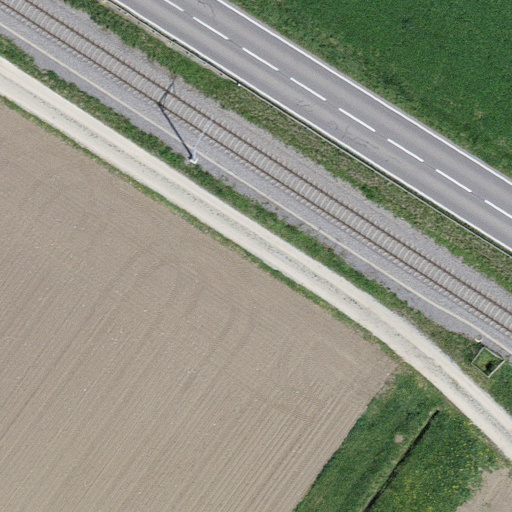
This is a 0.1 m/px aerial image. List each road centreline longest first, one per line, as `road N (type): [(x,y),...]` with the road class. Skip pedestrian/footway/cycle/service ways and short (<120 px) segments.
road 1 (track): [(0,78),(409,345),(511,453)]
road 2 (secondary): [(511,213),(169,0)]
